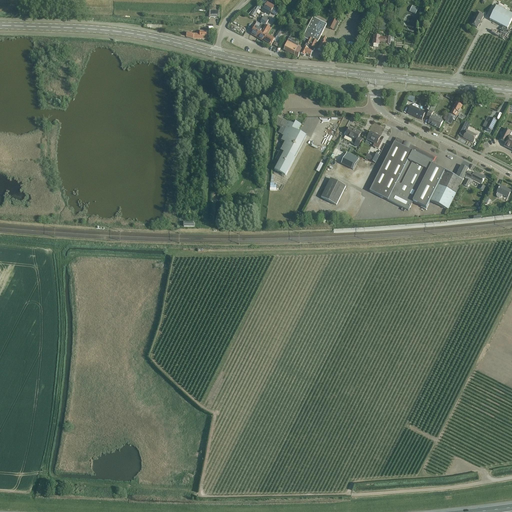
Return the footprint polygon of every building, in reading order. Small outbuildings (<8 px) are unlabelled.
[(264,9),(271,13),(272,13),(275,9),(266,4),(264,9)] [(511,14),(497,7),(490,20),(507,29),(511,20),(511,14)] [(470,25),(477,28),(484,17),(476,13),(470,25)] [(250,17),(243,28),(247,30),(254,20),(250,17)] [(258,39),(266,26),(269,21),(263,17),(260,22),(261,23),(261,25),(261,24),(259,28),(255,26),(253,29),(254,29),(251,34),(258,39)] [(313,18),(308,28),(303,38),(308,41),(301,55),(305,57),(306,55),(310,57),(327,25),(313,18)] [(333,30),(337,22),(333,20),(329,28),(333,30)] [(379,29),(387,31),(388,24),(380,22),(379,29)] [(267,35),(271,29),(266,26),(258,39),(263,42),(267,35)] [(276,35),(279,37),(281,38),(284,33),(282,32),(279,30),(276,35)] [(284,37),(283,40),(288,42),(290,38),(291,36),(289,35),(285,33),(283,37),(284,37)] [(267,35),(263,42),(271,46),(275,40),(267,35)] [(373,44),(373,47),(374,47),(377,48),(378,47),(378,45),(379,45),(379,43),(386,43),(386,45),(390,45),(391,38),(387,37),(387,38),(380,37),(374,36),(373,44)] [(324,37),(317,50),(323,53),(327,44),(324,43),(327,38),(324,37)] [(284,51),(289,53),(293,45),(294,43),(291,42),(293,40),(290,38),(288,42),(284,51)] [(289,53),(294,56),(298,48),(299,46),(294,43),(293,45),(289,53)] [(298,48),(294,56),(298,58),(303,48),(299,46),(298,48)] [(415,98),(409,95),(406,101),(412,104),(415,98)] [(427,102),(425,107),(426,108),(426,109),(430,111),(433,104),(429,102),(429,103),(427,102)] [(459,113),(462,106),(460,105),(459,104),(458,104),(457,104),(456,104),(451,114),(455,116),(457,112),(459,113)] [(423,121),(427,114),(418,110),(417,112),(410,108),(408,113),(423,121)] [(426,118),(430,120),(428,123),(440,129),(443,122),(432,116),(434,113),(430,111),(426,118)] [(451,125),(455,117),(449,114),(445,122),(451,125)] [(283,119),(283,120),(277,117),(276,125),(279,127),(280,125),(286,128),(282,135),(284,136),(282,140),(285,142),(281,151),(284,153),(282,158),(280,162),(275,171),(286,176),(306,136),(298,132),(301,125),(300,125),(301,123),(300,122),(298,121),(297,121),(296,122),(294,125),(289,122),(283,119)] [(490,134),(492,131),(497,121),(491,118),(488,117),(483,126),(486,128),(485,131),(488,132),(487,133),(490,134)] [(463,127),(459,135),(463,137),(463,138),(473,143),(477,136),(467,131),(468,129),(463,127)] [(345,137),(344,139),(351,143),(355,145),(355,146),(358,148),(362,140),(359,138),(361,133),(356,131),(356,132),(349,128),(345,137)] [(511,137),(510,137),(509,136),(511,132),(506,129),(500,140),(505,143),(505,142),(506,143),(505,146),(511,150),(511,137)] [(378,150),(382,142),(378,141),(380,137),(371,132),(366,140),(374,144),(373,147),(378,150)] [(431,165),(433,162),(435,158),(415,148),(396,138),(370,192),(408,211),(413,202),(419,205),(426,192),(438,168),(431,165)] [(493,143),(493,144),(495,143),(494,140),(483,144),(485,148),(490,147),(489,144),(493,143)] [(375,164),(379,155),(374,153),(372,157),(368,154),(365,159),(375,164)] [(357,161),(345,156),(341,163),(353,169),(357,161)] [(436,192),(431,201),(448,210),(469,169),(462,165),(455,177),(446,172),(436,192)] [(426,192),(419,205),(426,209),(430,201),(431,201),(436,192),(446,172),(445,171),(438,168),(426,192)] [(465,179),(467,180),(464,185),(467,187),(470,181),(471,179),(481,185),(483,182),(485,178),(481,176),(475,173),(474,175),(468,172),(465,179)] [(336,205),(346,187),(331,179),(321,198),(336,205)] [(507,198),(511,191),(505,188),(501,185),(498,190),(499,190),(497,193),(507,198)]
